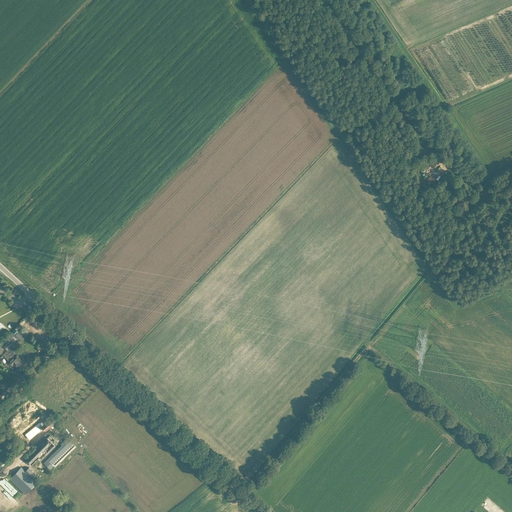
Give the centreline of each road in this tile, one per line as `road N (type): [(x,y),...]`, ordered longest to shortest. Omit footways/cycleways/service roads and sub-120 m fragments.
road 1 (track): [(511,466),(368,344),(244,493)]
road 2 (unclassified): [(263,511),(70,332)]
road 3 (track): [(511,204),(483,197),(431,153),(396,101)]
road 4 (track): [(396,101),(324,0)]
